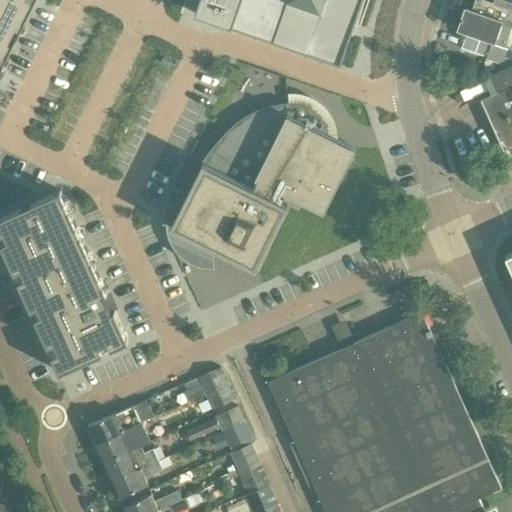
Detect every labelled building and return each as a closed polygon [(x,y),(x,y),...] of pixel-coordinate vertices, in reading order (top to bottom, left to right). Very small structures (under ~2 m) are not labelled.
[(0,0),(0,71),(4,63),(17,36),(21,30),(20,30),(35,0),(0,0)] [(199,0),(195,14),(341,64),(352,32),(355,23),(361,25),(361,24),(369,0),(199,0)] [(508,55),(501,69),(511,64),(511,9),(510,9),(494,3),(484,0),(482,0),(475,4),(479,12),(465,7),(457,30),(466,33),(462,45),(487,53),(489,48),(508,55)] [(511,0),(494,0),(494,3),(510,9),(511,3),(511,0)] [(511,64),(501,69),(488,75),(489,77),(490,77),(496,92),(481,99),(497,134),(498,134),(502,141),(500,142),(509,162),(511,160),(511,64)] [(440,84),(443,93),(453,90),(450,81),(440,84)] [(163,221),(163,224),(164,224),(166,224),(171,224),(171,229),(172,233),(174,237),(175,241),(178,245),(180,249),(183,252),(187,255),(211,244),(212,245),(256,266),(287,204),(280,200),(284,191),(292,195),(324,211),(355,148),(338,140),(291,117),(288,115),(288,113),(287,103),(288,103),(288,102),(282,102),(277,103),(272,104),(267,106),(262,108),(257,110),(252,112),(247,114),(243,117),(238,120),(234,123),(230,127),(226,131),(223,134),(220,139),(214,144),(209,151),(205,157),(200,163),(196,170),(192,177),(189,184),(185,192),(175,187),(176,186),(175,185),(171,191),(170,195),(168,199),(166,203),(165,207),(164,211),(164,215),(163,219),(163,221)] [(61,191),(0,218),(0,240),(59,372),(129,341),(61,191)] [(268,382),(327,511),(485,511),(485,510),(479,497),(501,487),(445,362),(450,360),(447,353),(442,355),(432,334),(433,334),(430,328),(431,328),(422,311),(356,341),(355,341),(357,344),(342,350),(314,363),(313,360),(312,361),(268,381),(268,382)] [(199,377),(206,393),(228,383),(221,367),(199,377)] [(228,383),(206,393),(213,409),(235,399),(228,383)] [(185,392),(188,400),(204,394),(201,385),(185,392)] [(92,436),(96,443),(122,432),(121,429),(141,420),(149,417),(143,401),(116,413),(88,425),(89,427),(87,428),(90,437),(92,436)] [(216,417),(221,427),(224,433),(247,423),(238,405),(216,415),(216,417)] [(221,427),(216,417),(187,431),(191,441),(221,427)] [(97,452),(102,463),(142,445),(150,442),(141,420),(121,429),(122,432),(96,443),(99,451),(97,452)] [(247,423),(224,433),(228,443),(229,444),(230,447),(253,437),(247,423)] [(224,433),(213,438),(218,449),(229,444),(228,443),(224,433)] [(230,452),(239,472),(261,462),(252,442),(230,452)] [(108,471),(112,478),(137,466),(139,470),(160,461),(154,448),(144,452),(142,445),(102,463),(106,472),(108,471)] [(119,495),(120,497),(145,485),(142,478),(163,468),(160,461),(139,470),(137,466),(112,478),(115,486),(113,487),(117,496),(119,495)] [(261,462),(239,472),(248,493),(270,483),(271,483),(261,462)] [(228,511),(256,511),(278,503),(270,483),(248,493),(236,498),(237,502),(226,507),(228,511)] [(178,490),(153,501),(149,494),(124,506),(124,508),(122,509),(123,511),(157,511),(158,511),(157,509),(182,498),(178,490)] [(185,496),(182,498),(157,509),(158,511),(157,511),(179,511),(190,507),(185,496)] [(256,511),(282,511),(278,503),(256,511)]
